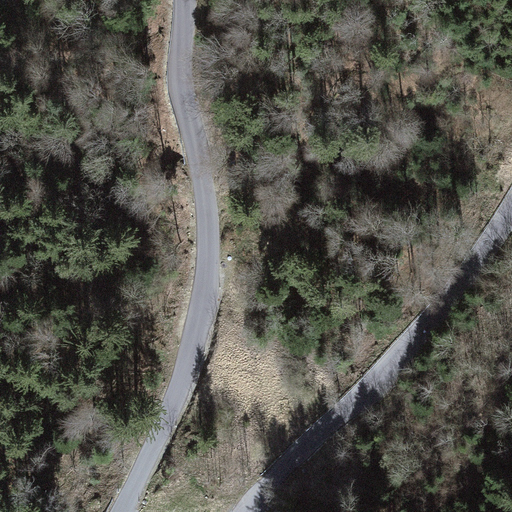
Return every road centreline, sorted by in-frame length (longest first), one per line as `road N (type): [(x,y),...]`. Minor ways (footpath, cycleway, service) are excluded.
road 1 (unclassified): [(121,511),(195,341),(204,289),(206,217),(180,0)]
road 2 (unclassified): [(511,214),(376,383),(244,511)]
